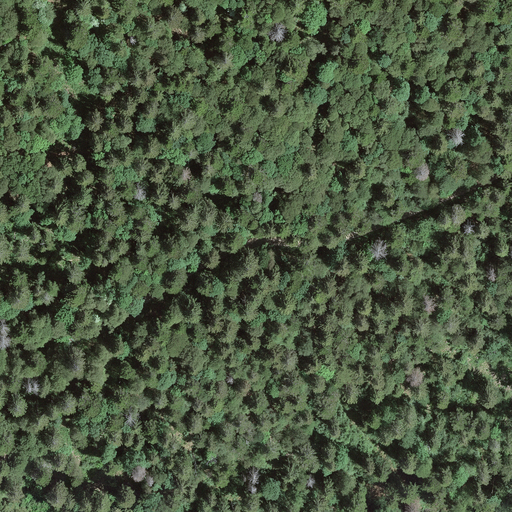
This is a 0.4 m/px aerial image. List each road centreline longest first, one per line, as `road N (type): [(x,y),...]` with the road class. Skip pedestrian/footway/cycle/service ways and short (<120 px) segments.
road 1 (track): [(0,340),(83,333),(227,252),(321,246),(366,234),(511,165)]
road 2 (track): [(262,244),(323,271),(511,281)]
